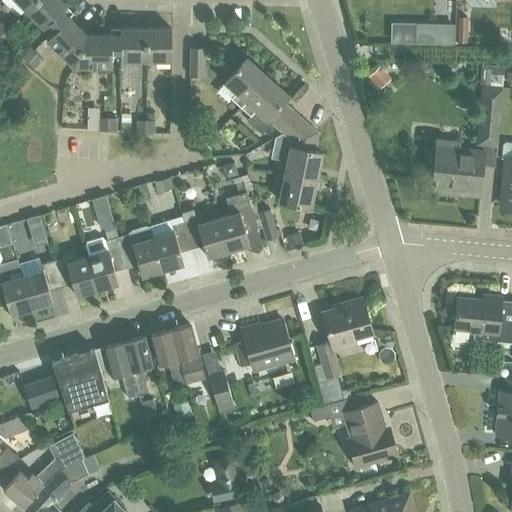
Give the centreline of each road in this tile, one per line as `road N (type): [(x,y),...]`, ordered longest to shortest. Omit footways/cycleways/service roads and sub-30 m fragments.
road 1 (residential): [(0,356),(391,240)]
road 2 (residential): [(0,205),(180,151),(183,0)]
road 3 (residential): [(464,511),(391,240)]
road 4 (residential): [(391,240),(320,0)]
road 5 (residential): [(511,251),(391,240)]
